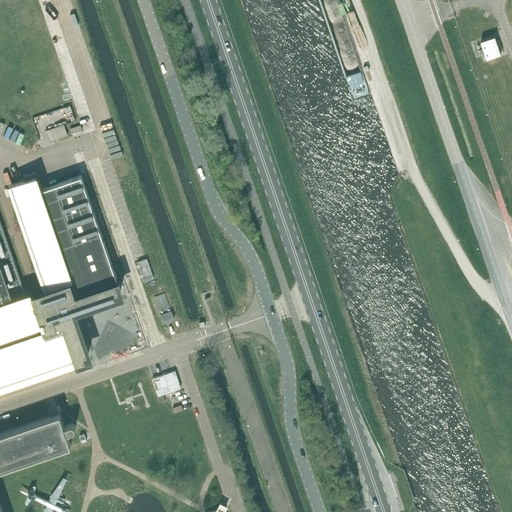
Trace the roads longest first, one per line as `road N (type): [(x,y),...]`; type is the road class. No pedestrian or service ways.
road 1 (unclassified): [(319,511),(293,438),(287,360),(255,263),(212,201),(143,0)]
road 2 (primary): [(383,511),(208,0)]
road 3 (unclassified): [(511,320),(400,0)]
